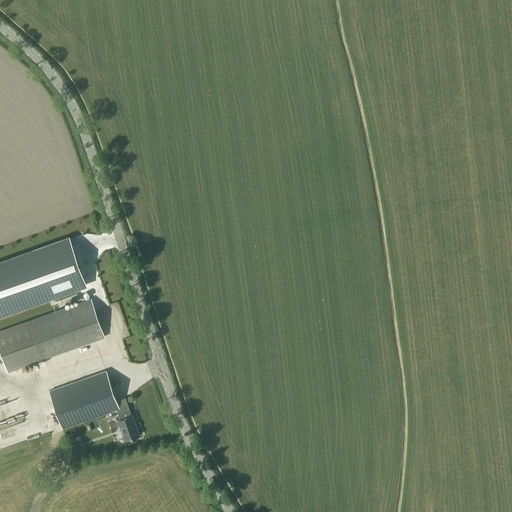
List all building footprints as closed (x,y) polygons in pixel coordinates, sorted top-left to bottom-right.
[(70,238),(0,263),(0,313),(86,282),(70,238)] [(55,310),(53,311),(0,330),(0,351),(7,371),(105,336),(89,290),(81,293),(83,298),(80,299),(78,295),(60,301),(62,308),(55,310)] [(125,397),(116,400),(106,370),(49,391),(62,428),(116,409),(120,419),(118,419),(125,440),(139,435),(132,414),(131,414),(125,397)] [(18,398),(0,402),(0,428),(27,422),(25,415),(17,414),(18,407),(20,406),(18,398)] [(81,440),(72,444),(77,458),(86,455),(81,440)]
